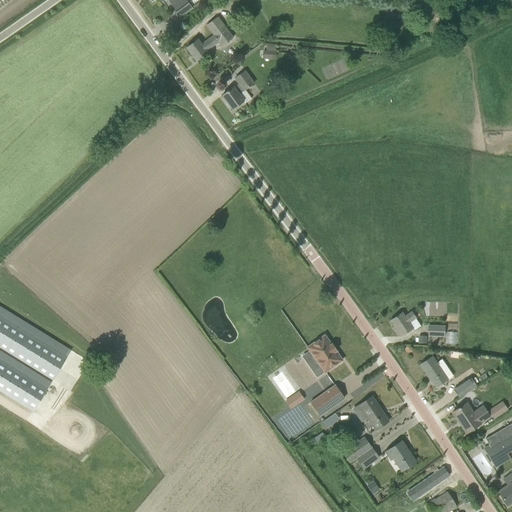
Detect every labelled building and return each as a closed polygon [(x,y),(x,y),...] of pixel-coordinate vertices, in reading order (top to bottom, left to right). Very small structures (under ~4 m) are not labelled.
[(189,3),(186,0),(169,0),(168,1),(176,12),(175,13),(179,18),(193,8),(189,3)] [(197,62),(208,53),(206,51),(219,42),(222,46),(233,38),(217,17),(206,25),(214,35),(202,45),(198,39),(186,48),(197,62)] [(405,20),(391,20),(391,29),(405,29),(405,20)] [(262,59),(276,59),(276,51),(263,51),(262,59)] [(252,98),(245,90),(254,84),(245,71),(235,79),(239,84),(234,88),(234,87),(222,96),(232,110),(243,101),(245,104),(252,98)] [(0,390),(33,411),(51,383),(0,351),(0,346),(53,379),(70,351),(0,307),(0,390)] [(402,313),(390,321),(401,337),(413,329),(409,323),(416,318),(411,312),(405,317),(402,313)] [(445,326),(428,325),(428,336),(444,337),(445,326)] [(457,343),(457,332),(446,332),(446,344),(457,343)] [(337,351),(336,350),(332,344),(331,345),(325,336),(307,348),(313,356),(310,358),(317,367),(319,365),(325,373),(342,361),(336,351),(337,351)] [(420,365),(436,388),(447,380),(432,357),(420,365)] [(459,398),(476,387),(470,378),(454,389),(459,398)] [(344,398),(335,385),(311,403),(320,416),(344,398)] [(299,391),(284,401),(290,409),(304,399),(299,391)] [(372,397),(359,406),(353,410),(361,422),(367,418),(375,430),(388,421),(372,397)] [(466,434),(476,427),(491,417),(483,404),(473,411),(468,402),(452,413),(466,434)] [(500,415),(494,407),(488,411),(494,419),(500,415)] [(334,413),(322,422),(326,428),(338,419),(334,413)] [(511,449),(511,432),(485,449),(492,461),(511,449)] [(313,438),(317,444),(322,441),(318,435),(313,438)] [(357,458),(371,448),(364,438),(350,448),(346,443),(339,448),(350,463),(357,458)] [(401,471),(416,462),(402,441),(385,452),(391,460),(393,459),(401,471)] [(379,458),(371,448),(357,458),(364,468),(379,458)] [(511,502),(511,473),(503,479),(508,486),(498,492),(507,505),(511,502)] [(449,492),(429,500),(433,511),(443,511),(455,507),(449,492)]
